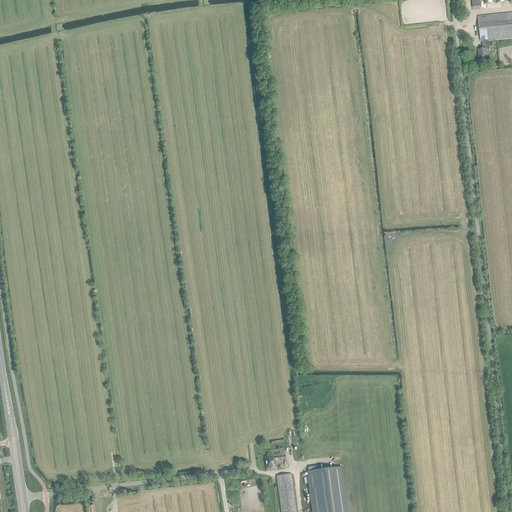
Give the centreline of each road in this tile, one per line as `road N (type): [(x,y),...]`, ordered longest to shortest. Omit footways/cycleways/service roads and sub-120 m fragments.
road 1 (unclassified): [(508,511),(451,0)]
road 2 (tertiary): [(24,511),(0,347)]
